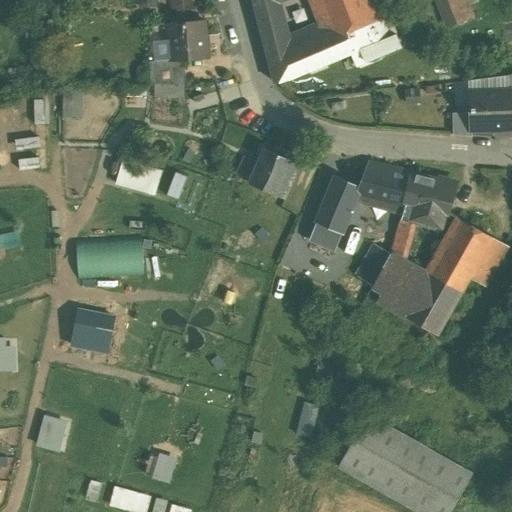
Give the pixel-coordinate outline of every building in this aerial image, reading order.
[(165,0),(166,18),(185,18),(185,0),(165,0)] [(275,0),(260,0),(254,1),(267,56),(289,51),(290,50),(287,38),(275,0)] [(363,0),(323,0),(329,14),(332,21),(338,37),(352,31),(373,23),(371,19),(363,0)] [(468,0),(440,0),(450,26),(475,18),(468,0)] [(385,14),(371,19),(373,23),(352,31),(360,48),(381,39),(386,52),(398,47),(385,14)] [(205,21),(168,24),(171,60),(171,61),(183,60),(208,58),(205,21)] [(290,50),(289,51),(267,56),(274,82),(293,79),(353,54),(361,51),(360,48),(352,31),(338,37),(332,21),(327,23),(326,21),(313,27),(318,39),(290,50)] [(313,27),(287,38),(290,50),(318,39),(313,27)] [(381,39),(360,48),(361,51),(353,54),(357,64),(386,52),(381,39)] [(183,60),(171,61),(171,60),(150,61),(149,84),(186,84),(183,60)] [(508,90),(470,91),(471,129),(511,128),(511,112),(511,90),(509,90),(508,90)] [(32,99),(33,165),(48,165),(46,99),(32,99)] [(265,149),(250,182),(284,197),(299,164),(265,149)] [(155,195),(161,171),(123,162),(118,186),(155,195)] [(410,172),(369,162),(358,186),(356,189),(359,190),(354,200),(402,215),(402,212),(405,202),(403,202),(409,174),(410,172)] [(175,174),(168,194),(177,197),(184,177),(175,174)] [(436,180),(409,174),(403,202),(405,202),(402,212),(427,218),(426,222),(428,223),(441,226),(444,212),(448,213),(456,182),(437,177),(436,180)] [(358,186),(334,176),(306,246),(328,260),(354,200),(359,190),(356,189),(358,186)] [(427,218),(402,212),(402,215),(390,254),(402,260),(412,224),(427,228),(428,223),(426,222),(427,218)] [(462,219),(429,276),(453,289),(460,293),(493,237),(462,219)] [(79,243),(80,276),(143,273),(141,241),(79,243)] [(376,245),(365,267),(378,276),(390,254),(376,245)] [(402,260),(390,254),(378,276),(375,282),(413,304),(429,276),(402,260)] [(453,289),(429,276),(413,304),(436,317),(453,289)] [(413,304),(375,282),(372,287),(382,293),(377,302),(436,335),(460,293),(453,289),(436,317),(413,304)] [(106,354),(114,317),(78,309),(70,346),(106,354)] [(0,370),(16,370),(15,346),(7,347),(7,339),(0,339),(0,370)] [(305,405),(297,435),(312,439),(320,409),(305,405)] [(368,416),(339,466),(420,511),(450,511),(472,475),(368,416)] [(44,417),(37,445),(60,451),(67,423),(44,417)] [(163,455),(156,478),(168,482),(175,459),(163,455)] [(87,498),(96,501),(101,484),(92,481),(87,498)] [(143,511),(148,497),(116,488),(111,504),(138,511),(143,511)] [(188,511),(190,509),(157,499),(153,511),(188,511)]
